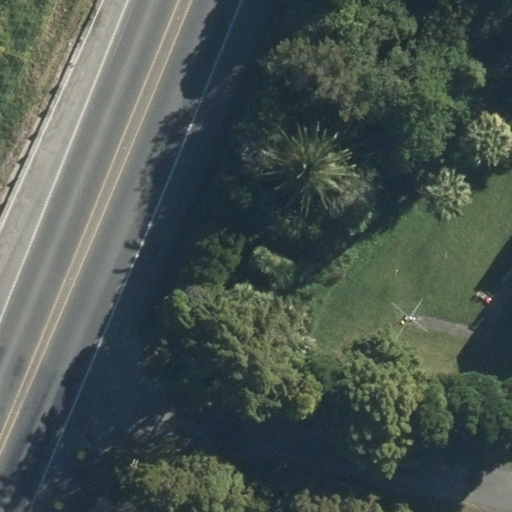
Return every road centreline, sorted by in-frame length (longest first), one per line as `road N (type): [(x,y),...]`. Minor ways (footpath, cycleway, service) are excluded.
road 1 (unknown): [(0,369),(350,457),(511,472)]
road 2 (primary): [(184,0),(0,448)]
